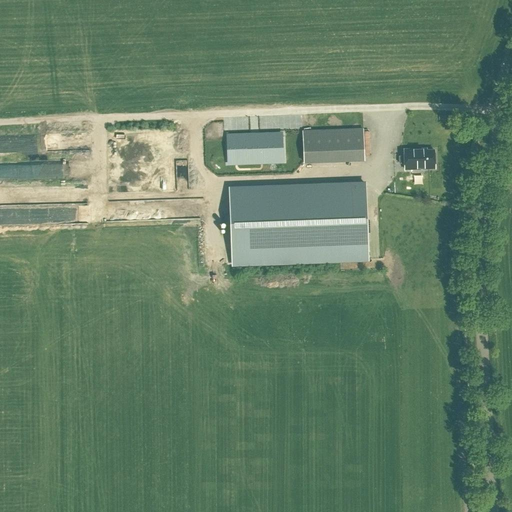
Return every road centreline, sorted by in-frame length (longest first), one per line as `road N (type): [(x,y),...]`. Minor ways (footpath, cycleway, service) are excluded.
road 1 (unclassified): [(0,121),(404,106),(502,114)]
road 2 (tertiary): [(489,511),(479,216),(502,114)]
